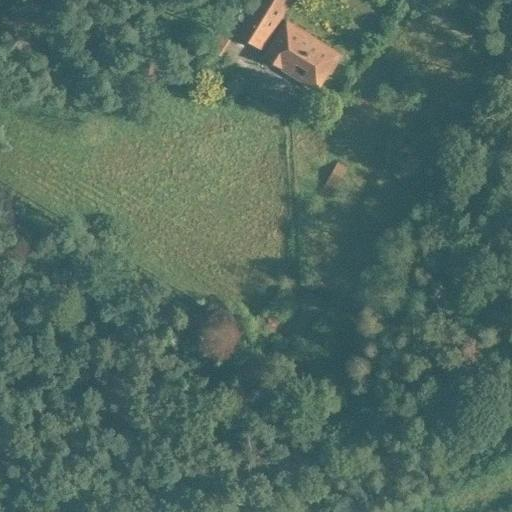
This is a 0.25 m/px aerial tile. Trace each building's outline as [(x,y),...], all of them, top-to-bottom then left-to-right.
[(253,0),(234,33),(261,50),(291,0),(253,0)] [(262,56),(317,91),(329,71),(331,72),(339,59),(337,58),(340,53),(286,18),(262,56)] [(148,78),(185,80),(186,63),(149,60),(148,78)] [(320,190),(330,196),(347,166),(337,161),(320,190)] [(280,323),(267,315),(260,328),(273,336),(280,323)]
